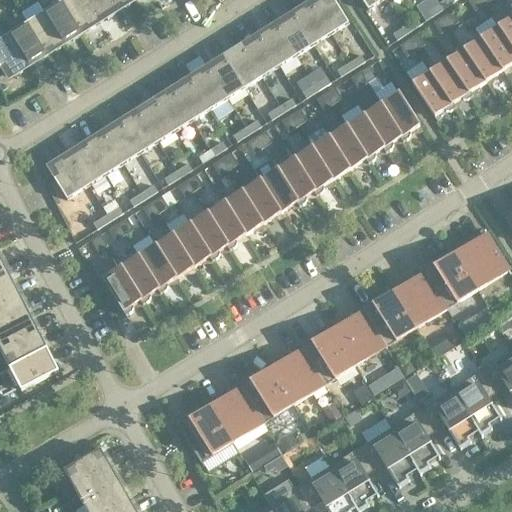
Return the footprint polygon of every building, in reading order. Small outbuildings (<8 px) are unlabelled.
[(99,23),(84,0),(65,0),(62,3),(81,34),(99,23)] [(116,13),(108,0),(84,0),(99,23),(116,13)] [(133,2),(132,0),(108,0),(116,13),(133,2)] [(333,0),(319,0),(312,5),(332,36),(349,25),(333,0)] [(385,0),(361,0),(369,11),(385,0)] [(452,0),(446,0),(439,5),(443,11),(455,3),(452,0)] [(485,7),(479,0),(471,0),(468,2),(475,13),(485,7)] [(81,34),(62,3),(44,13),(64,45),(81,34)] [(332,36),(312,5),(295,15),(314,47),(332,36)] [(443,11),(439,5),(427,13),(431,19),(443,11)] [(64,45),(44,13),(27,24),(47,56),(64,45)] [(460,24),(452,13),(443,19),(450,30),(460,24)] [(314,47),(295,15),(277,26),(297,58),(314,47)] [(450,30),(443,19),(434,25),(441,36),(450,30)] [(511,19),(499,28),(511,47),(511,19)] [(417,20),(405,28),(409,34),(421,26),(417,20)] [(47,56),(27,24),(10,35),(29,67),(47,56)] [(297,58),(277,26),(260,37),(280,69),(297,58)] [(409,34),(405,28),(393,36),(397,42),(409,34)] [(511,67),(511,47),(499,28),(482,40),(504,73),(511,67)] [(29,67),(10,35),(0,41),(0,68),(5,77),(10,74),(12,78),(29,67)] [(426,46),(419,35),(409,41),(417,53),(426,46)] [(280,69),(260,37),(243,48),(262,79),(280,69)] [(504,73),(482,40),(465,51),(487,84),(504,73)] [(417,53),(409,41),(400,48),(407,59),(417,53)] [(262,79),(243,48),(225,59),(245,90),(262,79)] [(487,84),(465,51),(448,63),(470,95),(471,95),(487,84)] [(361,57),(349,64),(353,71),(365,63),(361,57)] [(245,90),(225,59),(208,69),(228,101),(245,90)] [(470,95),(448,63),(431,74),(453,107),(454,106),(462,101),(463,102),(468,102),(470,101),(474,99),(471,95),(470,95)] [(353,71),(349,64),(337,72),(341,78),(353,71)] [(377,79),(370,67),(361,73),(368,85),(377,79)] [(228,101),(208,69),(191,80),(211,112),(228,101)] [(368,85),(361,73),(351,79),(358,91),(368,85)] [(453,107),(431,74),(414,86),(411,82),(410,82),(438,123),(439,122),(436,118),(445,112),(446,114),(451,114),(453,112),(457,110),(454,106),(453,107)] [(327,78),(315,86),(319,92),(331,85),(327,78)] [(211,112),(191,80),(173,91),(193,123),(211,112)] [(319,92),(315,86),(303,93),(307,100),(319,92)] [(343,100),(336,89),(326,95),(333,106),(343,100)] [(193,123),(173,91),(156,102),(176,134),(193,123)] [(423,132),(397,91),(396,91),(399,95),(381,106),(402,140),(401,141),(404,145),(407,142),(410,141),(411,137),(410,135),(420,129),(422,133),(423,132)] [(333,106),(326,95),(317,101),(324,112),(333,106)] [(292,100),(280,108),(284,114),(296,107),(292,100)] [(176,134),(156,102),(139,113),(159,144),(176,134)] [(402,140),(381,106),(364,117),(385,151),(384,151),(386,155),(390,153),(392,151),(394,147),(393,146),(401,141),(402,140)] [(284,114),(280,108),(268,115),(272,122),(284,114)] [(308,122),(301,111),(292,117),(299,128),(308,122)] [(159,144),(139,113),(122,124),(141,155),(159,144)] [(299,128),(292,117),(282,123),(289,134),(299,128)] [(385,151),(364,117),(347,128),(368,161),(366,162),(369,166),(373,164),(372,164),(375,162),(377,158),(375,157),(384,151),(385,151)] [(258,122),(245,129),(250,136),(262,128),(258,122)] [(141,155),(122,124),(104,134),(124,166),(141,155)] [(368,161),(347,128),(329,139),(350,172),(366,162),(368,161)] [(250,136),(245,129),(233,137),(238,143),(250,136)] [(274,144),(267,132),(257,139),(264,150),(274,144)] [(124,166),(104,134),(87,145),(107,177),(124,166)] [(264,150),(257,139),(247,145),(254,156),(264,150)] [(350,172),(329,139),(312,150),(333,183),(350,172)] [(223,143),(211,151),(215,158),(227,150),(223,143)] [(107,177),(87,145),(70,156),(90,188),(107,177)] [(333,183),(312,150),(295,160),(316,194),(315,195),(317,199),(321,196),(323,195),(325,191),(324,189),(333,183)] [(215,158),(211,151),(199,159),(203,165),(215,158)] [(239,166),(232,154),(222,160),(229,172),(239,166)] [(90,188),(70,156),(52,167),(54,171),(50,173),(68,201),(90,188)] [(229,172),(222,160),(213,166),(220,178),(229,172)] [(316,194),(295,160),(278,171),(298,205),(297,206),(300,210),(303,207),(306,205),(307,201),(306,200),(315,195),(316,194)] [(189,165),(176,173),(181,179),(193,172),(189,165)] [(298,205),(278,171),(260,182),(281,216),(297,206),(298,205)] [(181,179),(176,173),(164,180),(168,187),(181,179)] [(204,188),(197,176),(187,182),(194,194),(204,188)] [(194,194),(187,182),(178,188),(185,200),(194,194)] [(281,216),(260,182),(243,193),(264,227),(281,216)] [(154,187),(142,194),(146,201),(158,193),(154,187)] [(264,227),(243,193),(225,204),(246,238),(264,227)] [(146,201),(142,194),(130,202),(134,209),(146,201)] [(169,209),(162,198),(153,204),(160,215),(169,209)] [(160,215),(153,204),(143,210),(150,221),(160,215)] [(246,238),(225,204),(208,215),(229,248),(228,249),(230,253),(234,251),(236,249),(238,245),(237,243),(246,238)] [(119,208),(107,216),(111,223),(124,215),(119,208)] [(229,248),(208,215),(191,226),(211,259),(210,260),(213,264),(216,262),(219,260),(220,256),(219,254),(228,249),(229,248)] [(111,223),(107,216),(93,225),(98,231),(111,223)] [(135,231),(128,220),(118,226),(125,237),(135,231)] [(125,237),(118,226),(109,232),(116,243),(125,237)] [(211,259),(191,226),(173,237),(194,270),(210,260),(211,259)] [(474,244),(455,256),(478,292),(508,273),(511,276),(484,231),(470,239),(474,244)] [(108,248),(101,236),(91,243),(98,254),(108,248)] [(194,270),(173,237),(156,247),(177,281),(194,270)] [(177,281),(156,247),(139,258),(160,292),(158,292),(161,296),(165,294),(164,294),(167,292),(169,288),(167,287),(177,281)] [(478,292),(455,256),(437,267),(434,262),(422,269),(448,312),(449,312),(448,311),(478,292)] [(160,292),(139,258),(121,269),(142,302),(141,303),(144,307),(147,305),(150,303),(151,299),(150,298),(158,292),(160,292)] [(0,288),(12,282),(3,265),(0,267),(0,288)] [(142,302),(121,269),(104,280),(101,276),(127,318),(130,316),(132,314),(134,310),(133,308),(141,303),(142,302)] [(448,312),(422,269),(409,277),(413,282),(394,294),(417,330),(447,311),(448,313),(448,312)] [(0,310),(21,299),(12,282),(0,288),(0,310)] [(417,330),(394,294),(376,305),(373,300),(360,308),(387,351),(388,350),(387,349),(417,330)] [(0,331),(30,317),(21,299),(0,310),(0,331)] [(499,306),(491,311),(495,318),(503,313),(499,306)] [(387,351),(360,308),(348,315),(352,321),(333,332),(356,368),(386,350),(387,351)] [(38,334),(30,317),(0,331),(0,351),(1,353),(38,334)] [(468,323),(459,328),(465,338),(474,332),(468,323)] [(356,368),(333,332),(315,344),(311,338),(299,346),(326,389),(326,387),(356,368)] [(47,351),(38,334),(1,353),(9,370),(47,351)] [(437,341),(428,346),(436,358),(445,353),(437,341)] [(326,389),(299,346),(287,354),(290,359),(272,371),(294,407),(325,388),(325,389),(326,389)] [(59,374),(47,351),(9,370),(0,374),(0,398),(0,399),(19,390),(21,393),(25,391),(35,388),(35,386),(59,374)] [(511,353),(483,372),(497,394),(506,388),(511,397),(511,353)] [(412,366),(405,364),(400,367),(406,376),(415,370),(412,366)] [(398,370),(393,373),(392,380),(395,384),(404,378),(398,370)] [(294,407),(272,371),(253,382),(250,377),(238,384),(265,427),(264,425),(294,407)] [(497,394),(483,372),(453,391),(479,434),(482,439),(483,439),(483,438),(493,431),(490,427),(500,421),(501,422),(502,422),(488,400),(497,394)] [(417,374),(406,382),(411,390),(423,383),(417,374)] [(265,427),(238,384),(226,392),(229,397),(211,409),(233,445),(263,426),(264,428),(265,427)] [(366,385),(354,393),(362,406),(374,399),(366,385)] [(479,434),(453,391),(422,411),(436,433),(445,427),(461,451),(472,445),(469,440),(479,434)] [(336,408),(326,414),(332,423),(342,418),(336,408)] [(233,445),(211,409),(192,420),(189,415),(176,423),(204,468),(205,467),(203,464),(233,445)] [(363,420),(357,411),(345,419),(350,427),(363,420)] [(436,433),(422,411),(392,430),(418,472),(418,473),(421,478),(422,477),(421,476),(431,470),(429,466),(438,460),(439,461),(441,460),(427,438),(436,433)] [(418,472),(392,430),(361,449),(375,471),(384,465),(399,490),(411,483),(408,479),(418,473),(418,472)] [(277,444),(283,455),(298,445),(292,435),(277,444)] [(282,456),(274,443),(261,451),(269,464),(282,456)] [(375,471),(361,449),(330,468),(357,510),(356,511),(363,511),(370,508),(367,504),(377,498),(378,499),(379,499),(366,477),(375,471)] [(64,472),(74,490),(111,468),(101,451),(64,472)] [(121,485),(111,468),(74,490),(84,506),(121,485)] [(357,510),(330,468),(300,486),(313,509),(323,503),(328,511),(353,511),(356,511),(357,510)] [(112,511),(130,502),(121,485),(84,506),(87,511),(112,511)] [(308,511),(313,509),(300,486),(269,505),(273,511),(308,511)] [(136,511),(130,502),(112,511),(136,511)]
